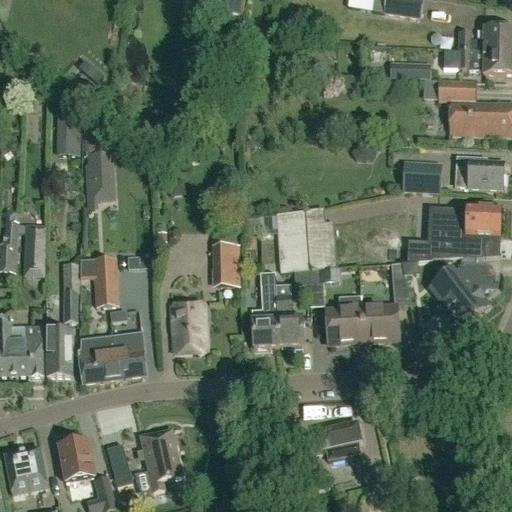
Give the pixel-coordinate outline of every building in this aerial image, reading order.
[(243,19),(244,0),(213,0),(211,15),(243,19)] [(373,0),(372,12),(384,14),(383,17),(421,22),(423,0),(373,0)] [(459,54),(511,54),(511,32),(484,32),(484,43),(470,43),(470,35),(459,35),(459,54)] [(511,77),(511,54),(459,54),(458,72),(479,72),(479,74),(483,74),(483,77),(511,77)] [(430,82),(430,66),(391,65),(390,80),(430,82)] [(438,103),(438,105),(450,106),(449,137),(511,139),(511,105),(496,105),(496,107),(475,106),(476,85),(439,83),(439,84),(438,103)] [(58,118),(57,159),(80,160),(82,118),(60,118),(58,118)] [(86,205),(114,204),(112,156),(108,156),(107,133),(81,134),(83,160),(87,159),(87,167),(84,168),(86,205)] [(502,193),(503,166),(485,166),(485,162),(457,161),(456,189),(468,190),(468,191),(502,193)] [(441,197),(443,167),(404,165),(401,195),(441,197)] [(434,213),(431,265),(462,263),(485,261),(494,261),(495,240),(501,241),(502,212),(472,211),(472,215),(467,214),(434,213)] [(306,216),(277,218),(277,220),(278,238),(281,277),(294,276),(309,275),(323,274),(337,273),(334,226),(326,226),(324,212),(306,216)] [(27,238),(27,228),(19,228),(19,215),(5,215),(3,247),(0,247),(0,274),(16,275),(18,247),(18,238),(27,238)] [(45,280),(48,229),(28,228),(24,278),(45,280)] [(237,248),(237,232),(214,233),(215,248),(212,249),(213,291),(241,290),(240,248),(237,248)] [(152,259),(128,260),(129,272),(153,272),(152,259)] [(93,262),(81,263),(80,281),(94,281),(96,312),(118,311),(115,263),(93,265),(93,262)] [(64,326),(79,326),(79,267),(63,267),(64,326)] [(402,268),(391,268),(393,289),(406,287),(402,268)] [(459,332),(490,308),(483,298),(488,294),(495,294),(495,279),(489,279),(489,269),(465,268),(461,271),(461,270),(429,294),(441,309),(436,313),(447,326),(452,322),(459,332)] [(326,279),(332,294),(348,287),(342,272),(326,279)] [(155,275),(132,275),(131,316),(155,316),(155,275)] [(279,352),(278,323),(276,290),(275,277),(260,278),(262,315),(252,316),(254,353),(279,352)] [(291,289),(276,290),(278,323),(279,352),(288,351),(288,355),(303,354),(303,350),(304,350),(303,322),(302,322),(301,315),(292,315),(291,289)] [(339,302),(340,314),(326,315),(328,349),(363,347),(361,313),(360,301),(339,302)] [(175,357),(208,355),(205,307),(172,309),(175,357)] [(361,313),(363,347),(398,345),(396,310),(361,313)] [(111,317),(112,326),(128,324),(126,315),(111,317)] [(15,356),(12,356),(11,331),(11,320),(0,319),(0,381),(16,381),(15,356)] [(15,356),(16,381),(43,381),(42,331),(25,331),(11,331),(12,356),(15,356)] [(72,380),(72,333),(47,333),(47,380),(72,380)] [(105,365),(107,384),(147,379),(142,351),(144,351),(142,334),(114,338),(113,351),(115,363),(105,365)] [(83,387),(107,384),(105,365),(115,363),(113,351),(114,338),(80,342),(80,352),(77,352),(78,356),(83,387)] [(318,440),(315,429),(318,428),(315,407),(303,408),(306,431),(309,430),(312,441),(307,442),(311,461),(323,458),(322,454),(326,454),(328,466),(362,459),(359,446),(363,446),(359,427),(318,435),(319,440),(318,440)] [(341,425),(360,421),(358,412),(340,416),(341,425)] [(153,497),(165,495),(163,486),(183,482),(172,434),(141,441),(148,475),(136,477),(141,498),(153,495),(153,497)] [(79,484),(80,490),(92,488),(90,482),(95,480),(88,446),(60,452),(67,486),(79,484)] [(49,492),(41,452),(5,459),(13,499),(49,492)] [(308,498),(331,493),(326,470),(302,475),(308,498)] [(116,511),(108,484),(96,488),(100,502),(88,506),(89,511),(116,511)]
